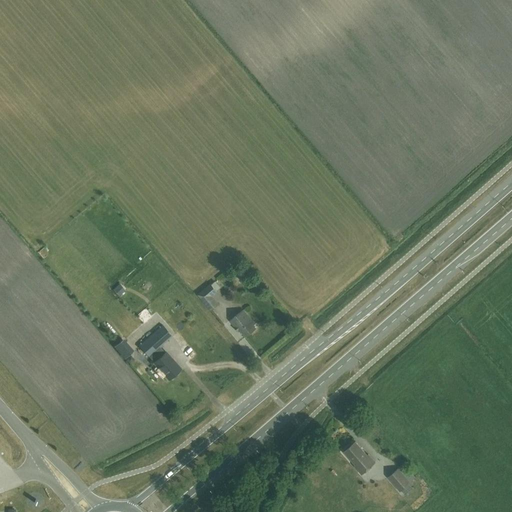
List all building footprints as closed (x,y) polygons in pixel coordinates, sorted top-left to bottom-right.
[(211,285),(199,294),(204,301),(216,291),(211,285)] [(245,336),(256,328),(253,325),(255,324),(243,310),(230,320),(238,331),(240,330),(245,336)] [(168,379),(180,369),(166,352),(164,353),(159,347),(172,336),(162,325),(139,345),(148,356),(154,362),(168,379)] [(361,474),(375,462),(368,454),(367,455),(355,441),(344,452),(355,465),(354,466),(361,474)] [(398,469),(388,477),(399,491),(410,482),(398,469)]
